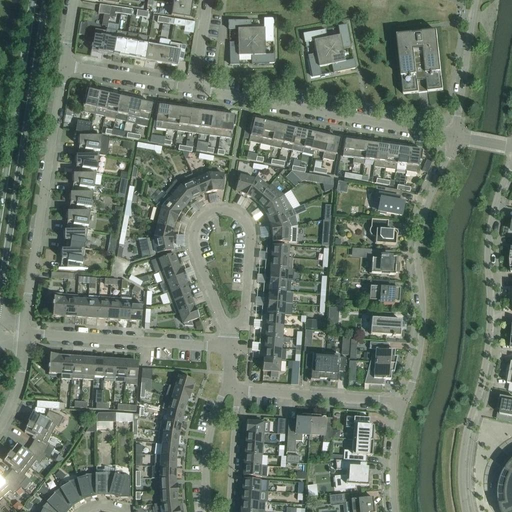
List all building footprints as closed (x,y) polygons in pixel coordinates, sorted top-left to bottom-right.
[(107,26),(109,15),(110,7),(99,5),(98,14),(103,14),(101,26),(107,26)] [(189,19),(191,8),(172,5),(171,16),(189,19)] [(250,29),(250,20),(250,22),(247,22),(247,21),(228,21),(228,30),(232,30),(237,30),(237,43),(229,43),(251,43),(250,29)] [(250,20),(250,29),(251,43),(273,42),(271,42),(271,38),(273,38),(272,20),(263,20),(263,24),(263,29),(251,29),(250,20)] [(339,36),(327,38),(325,30),(326,38),(329,52),(351,47),(349,47),(348,44),(350,44),(346,26),(337,28),(338,31),(339,36)] [(102,54),(105,37),(106,32),(94,30),(91,51),(102,54)] [(112,55),(117,32),(106,30),(106,32),(105,37),(102,54),(112,55)] [(329,52),(326,38),(325,30),(324,30),(325,31),(321,32),(321,31),(303,34),(305,43),(309,42),(313,41),(316,54),(307,56),(329,52)] [(123,57),(126,40),(127,34),(117,32),(112,55),(123,57)] [(443,91),(436,32),(422,33),(412,34),(397,36),(403,95),(418,93),(428,92),(443,91)] [(134,59),(138,36),(127,34),(126,40),(123,57),(134,59)] [(144,61),(147,44),(149,38),(138,36),(134,59),(144,61)] [(166,65),(169,43),(170,42),(159,40),(158,46),(155,63),(166,65)] [(273,42),(251,43),(251,56),(251,65),(252,65),(252,63),(255,63),(255,65),(273,64),(273,55),(269,55),(265,55),(264,43),(273,42)] [(185,46),(169,43),(166,65),(177,67),(178,60),(183,61),(185,46)] [(251,56),(251,43),(229,43),(230,43),(230,47),(229,47),(229,65),(239,65),(238,61),(238,56),(251,56),(251,65),(251,56)] [(155,63),(158,46),(147,44),(144,61),(155,63)] [(351,48),(351,47),(329,52),(333,73),(333,72),(336,71),(337,73),(355,69),(353,60),(349,61),(345,62),(342,49),(351,48)] [(333,73),(329,52),(307,56),(309,56),(309,59),(308,59),(311,78),(321,76),(320,72),(319,67),(331,65),(333,73)] [(94,115),(99,93),(86,90),(84,100),(85,100),(83,112),(94,115)] [(104,117),(109,95),(99,93),(94,115),(104,117)] [(115,120),(120,98),(109,95),(104,117),(115,120)] [(127,116),(130,100),(120,98),(115,120),(125,122),(127,116)] [(137,119),(141,102),(130,100),(127,116),(137,119)] [(151,105),(141,102),(137,119),(136,125),(147,128),(152,104),(151,105)] [(166,130),(169,108),(158,106),(158,105),(154,129),(166,130)] [(176,132),(180,109),(169,108),(166,130),(176,132)] [(187,133),(190,110),(180,109),(176,132),(187,133)] [(198,135),(201,112),(190,110),(187,133),(198,135)] [(209,136),(212,113),(201,112),(198,135),(209,136)] [(219,137),(222,115),(212,113),(209,136),(219,137)] [(235,117),(222,115),(219,137),(231,139),(232,127),(234,127),(235,117)] [(259,145),(264,122),(252,119),(249,130),(251,130),(248,142),(259,145)] [(89,135),(91,124),(77,121),(75,132),(89,135)] [(270,147),(275,125),(264,122),(259,145),(270,147)] [(280,148),(285,127),(275,125),(270,147),(280,149),(280,148)] [(291,151),(296,130),(285,127),(280,148),(291,151)] [(302,153),(306,132),(296,130),(291,151),(302,153)] [(313,151),(317,134),(306,132),(302,153),(312,156),(313,151)] [(322,159),(327,137),(317,134),(313,151),(323,153),(322,159)] [(109,138),(101,137),(78,137),(78,145),(79,145),(77,156),(75,156),(98,156),(106,157),(109,138)] [(338,139),(327,137),(322,159),(333,162),(339,139),(338,138),(338,139)] [(353,159),(355,142),(344,140),(344,139),(342,157),(353,159)] [(364,160),(366,143),(355,142),(353,159),(352,164),(363,166),(364,160)] [(374,167),(377,145),(366,143),(364,160),(374,161),(373,167),(374,167)] [(384,169),(387,146),(377,145),(374,167),(384,169)] [(395,170),(398,148),(387,146),(384,169),(395,170)] [(406,172),(409,149),(398,148),(395,170),(396,170),(396,169),(405,171),(405,172),(406,172)] [(422,151),(409,149),(406,172),(417,173),(419,161),(420,161),(422,151)] [(95,175),(98,156),(75,156),(75,163),(76,163),(75,175),(72,174),(72,175),(95,175)] [(307,174),(291,172),(301,182),(303,181),(306,178),(307,174)] [(211,192),(208,174),(194,180),(200,194),(204,192),(205,194),(211,192)] [(223,175),(208,174),(211,192),(218,191),(218,190),(223,190),(223,182),(224,176),(223,175)] [(306,178),(303,181),(332,185),(332,179),(307,174),(306,178)] [(92,194),(95,175),(72,175),(72,182),(73,182),(72,193),(69,193),(69,194),(92,194)] [(200,194),(194,180),(191,175),(181,180),(184,185),(180,187),(190,200),(196,197),(196,196),(200,194)] [(245,197),(254,180),(239,176),(238,177),(237,183),(235,191),(240,192),(239,193),(245,197)] [(255,202),(265,190),(268,187),(267,186),(256,177),(254,180),(245,197),(251,200),(252,198),(255,202)] [(190,200),(180,187),(175,180),(165,193),(166,194),(170,198),(182,208),(185,204),(186,205),(190,200)] [(263,210),(277,200),(282,195),(269,184),(267,186),(268,187),(265,190),(255,202),(259,205),(258,205),(263,210)] [(397,202),(399,191),(376,187),(375,187),(377,188),(374,203),(379,203),(377,212),(379,212),(379,214),(385,215),(386,213),(401,216),(403,203),(397,202)] [(89,213),(92,194),(69,194),(69,201),(71,201),(69,212),(67,212),(89,213)] [(130,208),(132,195),(128,194),(124,216),(128,217),(131,217),(133,208),(130,208)] [(179,212),(182,208),(170,198),(166,194),(155,207),(156,208),(161,210),(177,218),(180,212),(179,212)] [(283,214),(292,210),(282,195),(277,200),(263,210),(266,216),(267,215),(267,216),(269,220),(283,214)] [(174,224),(177,218),(161,210),(156,208),(152,223),(157,224),(172,228),(173,224),(174,224)] [(292,210),(283,214),(269,220),(271,224),(269,224),(271,231),(289,228),(285,220),(295,216),(292,210)] [(86,231),(89,213),(67,212),(67,220),(68,220),(66,231),(64,231),(86,231)] [(128,217),(124,216),(120,237),(124,238),(126,231),(128,217)] [(395,237),(396,236),(397,236),(397,235),(397,234),(397,233),(397,232),(396,231),(396,230),(395,230),(394,230),(393,230),(392,230),(391,230),(390,231),(387,228),(388,221),(371,220),(370,228),(370,229),(369,230),(369,231),(369,232),(369,233),(369,234),(370,235),(371,236),(372,237),(373,237),(374,237),(375,237),(374,244),(395,246),(395,237)] [(322,221),(321,236),(329,236),(330,221),(322,221)] [(170,233),(172,228),(157,224),(153,239),(172,240),(172,233),(170,233)] [(297,226),(289,228),(271,231),(272,238),(273,237),(273,243),(296,244),(297,226)] [(83,250),(86,231),(64,231),(64,239),(65,239),(63,250),(61,250),(83,250)] [(171,251),(170,246),(172,246),(172,240),(153,239),(146,239),(150,257),(157,255),(156,254),(171,251)] [(287,258),(288,247),(273,246),(272,251),(271,251),(271,257),(287,258)] [(395,263),(395,258),(381,257),(381,251),(383,251),(351,249),(351,255),(372,257),(372,259),(370,259),(371,259),(370,273),(369,273),(369,274),(394,276),(394,273),(397,273),(398,273),(399,263),(397,263),(395,263)] [(80,269),(83,250),(61,250),(61,257),(62,257),(60,269),(58,269),(80,269)] [(158,260),(162,271),(177,265),(175,259),(174,259),(172,254),(158,260)] [(291,270),(292,259),(287,258),(271,257),(270,264),(271,264),(271,269),(291,270)] [(182,275),(179,269),(178,270),(177,266),(178,265),(177,265),(162,271),(158,272),(162,283),(166,281),(182,275)] [(293,282),(293,270),(291,270),(271,269),(271,273),(270,273),(269,280),(290,282),(293,282)] [(184,282),(182,275),(166,281),(170,292),(185,286),(184,286),(183,282),(184,282)] [(289,293),(290,282),(269,280),(269,287),(270,287),(269,291),(285,293),(289,293)] [(394,282),(369,280),(369,281),(371,281),(371,284),(369,284),(369,287),(369,288),(368,301),(383,302),(383,304),(382,304),(382,305),(393,305),(393,303),(398,303),(399,289),(393,289),(393,282),(394,282)] [(140,290),(134,286),(131,291),(137,294),(140,290)] [(188,297),(187,293),(188,292),(185,286),(170,292),(166,294),(170,304),(172,304),(174,303),(190,297),(189,296),(188,297)] [(292,304),(292,293),(289,293),(285,293),(269,291),(269,296),(268,296),(267,303),(284,304),(292,304)] [(65,317),(66,295),(62,295),(62,294),(53,293),(52,314),(54,317),(60,317),(60,316),(64,316),(64,317),(65,317)] [(75,317),(77,296),(66,295),(65,317),(71,317),(71,316),(74,317),(75,317)] [(86,318),(87,301),(77,300),(77,296),(75,317),(82,318),(82,317),(85,317),(86,317),(86,318)] [(97,319),(98,297),(98,301),(87,301),(86,318),(93,319),(93,318),(97,318),(97,319)] [(108,320),(109,298),(98,297),(97,319),(103,319),(107,319),(107,320),(108,320)] [(192,303),(190,297),(172,304),(176,314),(178,313),(193,308),(191,303),(192,303)] [(119,320),(120,298),(120,299),(109,298),(108,320),(114,320),(114,319),(118,320),(119,320)] [(129,321),(131,298),(120,298),(119,320),(125,321),(125,320),(129,320),(129,321)] [(142,304),(131,303),(131,298),(129,321),(136,322),(136,321),(140,321),(142,304)] [(291,316),(292,304),(284,304),(267,303),(267,309),(268,309),(268,314),(283,315),(291,316)] [(199,319),(196,312),(194,312),(193,308),(178,313),(183,324),(184,326),(192,326),(190,321),(198,319),(199,319)] [(400,337),(401,322),(396,322),(396,323),(392,323),(393,314),(371,312),(370,335),(400,337)] [(282,327),(283,315),(268,314),(267,319),(266,319),(266,325),(282,327)] [(306,321),(305,329),(315,330),(315,321),(306,321)] [(281,338),(282,327),(266,325),(265,332),(266,332),(266,337),(281,338)] [(288,344),(288,339),(281,338),(266,337),(266,342),(265,342),(264,348),(280,349),(281,344),(288,344)] [(342,347),(341,356),(348,356),(349,348),(349,340),(342,338),(342,347)] [(371,355),(369,363),(395,365),(396,357),(395,357),(393,357),(394,350),(386,350),(386,344),(388,345),(388,344),(369,343),(369,349),(375,350),(374,356),(371,355)] [(279,361),(280,349),(264,348),(264,355),(265,355),(264,360),(279,361)] [(324,379),(326,355),(312,354),(312,356),(305,355),(304,369),(311,370),(310,380),(310,381),(318,381),(319,379),(324,379)] [(61,374),(62,357),(61,357),(57,357),(58,355),(51,355),(49,357),(48,374),(56,375),(56,374),(61,374)] [(344,372),(345,358),(339,358),(339,356),(326,355),(324,379),(329,380),(329,382),(338,383),(338,382),(337,382),(338,372),(344,372)] [(71,379),(73,357),(72,357),(72,358),(68,358),(68,357),(62,357),(61,374),(60,378),(71,379)] [(82,380),(83,358),(83,359),(82,359),(79,358),(73,357),(71,379),(82,380)] [(93,380),(94,359),(90,359),(90,358),(83,358),(82,380),(93,380)] [(104,381),(105,360),(105,359),(105,360),(101,360),(101,359),(94,359),(93,380),(93,376),(103,377),(103,381),(104,381)] [(114,382),(116,360),(115,360),(115,361),(111,361),(111,360),(105,360),(104,381),(114,382)] [(125,383),(127,361),(126,361),(126,362),(122,361),(116,360),(114,382),(125,383)] [(279,372),(279,361),(264,360),(264,364),(262,364),(262,371),(262,372),(262,371),(270,372),(270,378),(277,378),(278,372),(279,372)] [(133,361),(127,361),(125,383),(125,385),(136,385),(138,362),(133,362),(133,361)] [(393,373),(395,365),(369,363),(367,371),(373,372),(373,378),(365,378),(364,384),(384,386),(384,385),(381,385),(382,380),(390,380),(390,372),(392,373),(393,373)] [(146,379),(151,381),(152,370),(142,369),(141,379),(146,379)] [(174,375),(170,387),(190,393),(192,387),(190,386),(191,382),(192,383),(193,381),(174,375)] [(165,397),(186,403),(186,402),(185,402),(186,398),(189,398),(190,393),(170,387),(168,386),(165,397)] [(186,405),(186,403),(165,397),(162,408),(167,410),(183,414),(184,408),(183,408),(184,404),(186,405)] [(511,398),(500,397),(498,410),(500,410),(499,415),(509,417),(508,423),(511,423),(511,398)] [(182,420),(183,414),(167,410),(165,421),(161,420),(161,421),(180,425),(181,423),(180,423),(180,419),(182,420)] [(33,414),(28,423),(51,435),(55,426),(57,428),(63,418),(48,412),(45,418),(44,419),(33,414)] [(96,416),(96,422),(115,422),(115,413),(97,413),(96,416)] [(132,415),(115,413),(115,422),(132,423),(132,415)] [(309,435),(310,416),(301,415),(301,416),(296,416),(295,429),(288,428),(288,422),(288,421),(286,452),(294,453),(295,441),(301,442),(302,435),(309,435)] [(96,422),(96,416),(86,430),(91,433),(96,433),(96,422)] [(320,417),(310,416),(309,435),(323,436),(322,443),(330,444),(332,418),(331,418),(331,423),(324,422),(325,418),(320,418),(320,417)] [(353,428),(352,440),(372,441),(372,440),(371,440),(372,435),(373,436),(373,426),(367,426),(368,419),(346,417),(345,428),(353,428)] [(277,419),(276,435),(279,435),(284,435),(285,420),(277,419)] [(247,428),(247,433),(263,434),(263,433),(262,433),(263,423),(262,423),(262,421),(254,420),(254,422),(246,422),(246,421),(245,428),(247,428)] [(180,426),(180,425),(161,421),(159,432),(178,435),(179,430),(178,429),(179,426),(180,426)] [(51,435),(28,423),(24,433),(34,438),(33,440),(34,440),(31,446),(44,454),(49,444),(46,443),(51,435)] [(177,441),(178,435),(159,432),(157,444),(177,446),(177,445),(176,445),(176,441),(177,441)] [(263,445),(263,434),(247,433),(246,438),(245,437),(245,443),(263,445)] [(372,443),(372,441),(352,440),(351,451),(343,451),(343,461),(364,463),(365,456),(371,456),(372,447),(371,447),(371,443),(372,443)] [(262,455),(263,445),(245,443),(245,450),(246,450),(245,454),(262,455)] [(44,454),(31,446),(27,450),(26,452),(16,444),(10,453),(29,468),(35,461),(39,464),(46,455),(44,454)] [(175,451),(175,448),(177,448),(177,446),(157,444),(161,445),(160,456),(155,455),(155,456),(176,457),(176,456),(176,451),(175,451)] [(29,468),(10,453),(3,461),(13,469),(11,470),(12,470),(8,475),(19,486),(26,477),(24,476),(29,468)] [(261,466),(262,455),(245,454),(245,459),(244,459),(244,465),(261,466)] [(176,459),(176,457),(155,456),(154,467),(175,468),(175,467),(174,467),(174,463),(175,463),(176,459)] [(511,511),(511,460),(511,461),(509,463),(507,466),(505,469),(504,471),(504,472),(505,471),(510,474),(508,477),(507,479),(506,482),(505,485),(505,488),(504,491),(504,494),(504,497),(505,500),(505,503),(499,505),(499,504),(499,507),(500,510),(500,511),(511,511)] [(367,486),(368,473),(369,473),(369,472),(362,472),(363,463),(366,463),(364,463),(343,461),(335,461),(336,471),(346,471),(345,477),(341,478),(342,489),(354,488),(353,485),(368,486),(367,486)] [(261,466),(244,465),(243,471),(244,471),(244,476),(266,478),(267,467),(261,466)] [(174,473),(174,470),(175,470),(175,468),(154,467),(151,467),(151,479),(159,479),(175,479),(175,473),(174,473)] [(59,471),(55,476),(62,481),(66,476),(59,471)] [(109,496),(115,475),(115,472),(96,472),(96,475),(96,496),(96,495),(104,495),(104,496),(109,496)] [(19,486),(8,475),(3,479),(2,480),(0,478),(0,494),(2,497),(9,491),(13,495),(21,488),(19,486)] [(96,475),(85,475),(85,478),(78,480),(78,479),(77,479),(83,500),(83,499),(91,497),(91,498),(96,496),(96,475)] [(115,475),(109,496),(110,496),(110,495),(117,497),(117,498),(130,498),(130,477),(124,475),(123,478),(115,476),(115,475)] [(83,500),(77,479),(66,482),(68,485),(61,489),(61,488),(72,507),(72,506),(78,502),(79,503),(83,500)] [(175,481),(175,479),(159,479),(160,492),(176,491),(176,485),(174,485),(174,481),(175,481)] [(259,492),(260,480),(243,479),(242,486),(243,486),(243,490),(259,492)] [(308,498),(318,497),(316,485),(307,486),(308,498)] [(72,507),(61,488),(51,494),(53,497),(48,502),(47,502),(57,511),(65,511),(68,510),(68,511),(72,507)] [(39,502),(49,497),(45,490),(36,494),(39,502)] [(259,502),(259,492),(243,490),(242,495),(241,495),(241,501),(259,502)] [(177,497),(176,491),(160,492),(160,504),(176,502),(176,501),(175,501),(175,497),(177,497)] [(329,496),(329,504),(344,503),(344,495),(329,496)] [(374,511),(374,507),(374,506),(373,507),(372,498),(363,499),(363,500),(359,501),(359,499),(358,499),(350,500),(351,511),(374,511)] [(241,511),(257,511),(259,502),(241,501),(241,507),(242,507),(241,511)] [(57,511),(47,502),(39,510),(42,511),(41,511),(57,511)] [(178,511),(178,508),(176,508),(175,504),(176,504),(176,502),(160,504),(153,505),(154,511),(178,511)]
